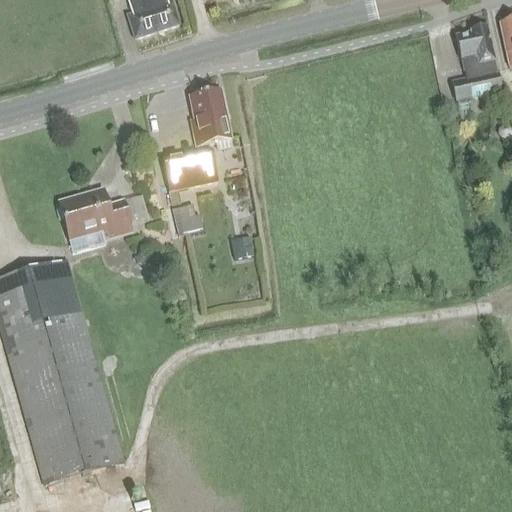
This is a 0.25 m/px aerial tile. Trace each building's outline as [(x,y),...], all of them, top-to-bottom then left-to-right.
[(133,45),(180,30),(171,3),(166,5),(164,0),(141,0),(126,5),(130,17),(125,19),(133,45)] [(510,70),(511,69),(511,23),(499,26),(510,70)] [(502,95),(486,32),(483,32),(480,30),(474,31),(472,35),(469,35),(470,37),(455,40),(465,83),(451,86),(456,107),(474,103),(474,101),(502,95)] [(234,150),(232,141),(220,94),(191,102),(197,124),(193,125),(199,149),(216,145),(218,153),(234,150)] [(503,143),(507,143),(511,140),(511,137),(511,133),(511,131),(507,128),(502,128),(498,131),(497,136),(498,140),(503,143)] [(172,209),(180,208),(178,195),(217,187),(210,152),(162,162),(172,209)] [(102,242),(131,234),(123,205),(107,210),(102,194),(58,207),(68,243),(100,234),(102,242)] [(195,219),(192,208),(177,212),(184,238),(203,234),(199,218),(195,219)] [(496,247),(493,236),(481,240),(485,251),(496,247)] [(0,333),(46,491),(125,468),(65,266),(62,267),(0,284),(0,333)]
